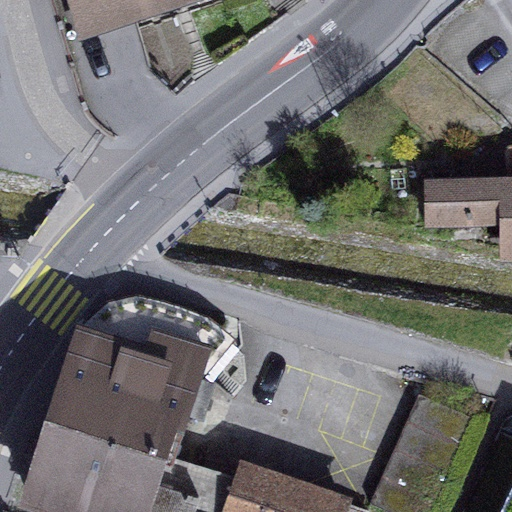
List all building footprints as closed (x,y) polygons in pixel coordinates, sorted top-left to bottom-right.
[(74,0),(83,32),(105,25),(154,10),(181,1),(181,0),(74,0)] [(430,177),(429,224),(472,224),(472,187),(453,188),(453,176),(430,177)] [(511,230),(511,184),(508,185),(472,187),(472,224),(503,224),(503,231),(511,230)] [(136,303),(111,309),(103,333),(88,328),(82,342),(78,341),(50,429),(58,431),(170,467),(172,460),(186,414),(200,418),(210,390),(196,385),(197,381),(228,342),(207,325),(160,308),(136,303)] [(88,328),(103,333),(111,309),(88,328)] [(384,511),(429,511),(471,420),(419,397),(370,505),(384,511)] [(196,511),(198,509),(160,497),(170,467),(58,431),(33,507),(47,511),(196,511)] [(160,497),(198,509),(196,511),(362,511),(208,461),(204,471),(172,460),(170,467),(160,497)] [(511,511),(511,494),(503,511),(511,511)]
